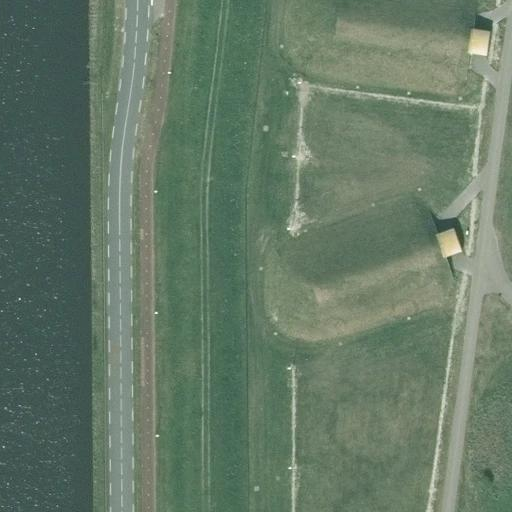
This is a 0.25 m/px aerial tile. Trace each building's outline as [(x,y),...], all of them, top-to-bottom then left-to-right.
[(473,30),(475,20),(340,0),(327,0),(320,45),(468,67),(470,54),(473,30)] [(491,32),(473,30),(470,54),(487,57),(491,32)] [(437,234),(433,224),(294,274),(310,319),(450,269),(446,258),(437,235),(437,234)] [(454,229),(437,235),(446,258),(462,252),(454,229)] [(237,429),(224,427),(221,441),(234,443),(237,429)]
